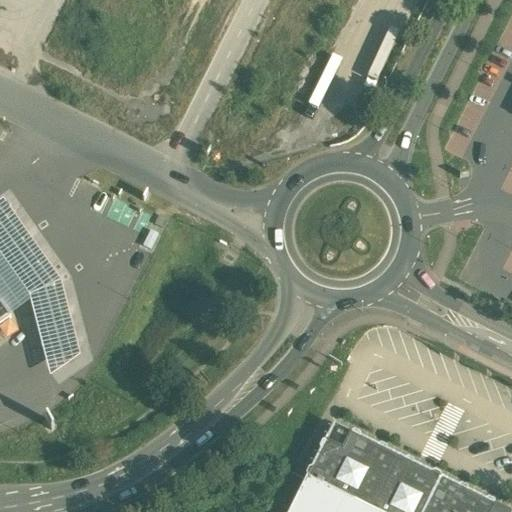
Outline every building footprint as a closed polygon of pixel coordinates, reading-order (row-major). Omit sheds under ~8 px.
[(0,203),(0,258),(29,298),(55,279),(0,203)] [(29,298),(0,258),(0,305),(9,318),(31,302),(29,298)] [(55,279),(29,298),(31,302),(45,354),(50,376),(76,359),(70,334),(55,279)] [(0,305),(0,328),(11,321),(9,318),(0,305)] [(381,449),(378,450),(360,441),(359,438),(354,435),(351,436),(333,427),(324,445),(322,446),(319,451),(320,454),(311,472),(308,473),(306,478),(306,481),(306,482),(367,511),(503,511),(494,508),(493,505),(488,502),(485,503),(467,494),(467,492),(461,489),(458,490),(441,481),(440,478),(434,476),(432,477),(414,468),(413,465),(408,462),(405,463),(387,454),(386,451),(381,449)] [(367,511),(306,482),(290,511),(367,511)]
